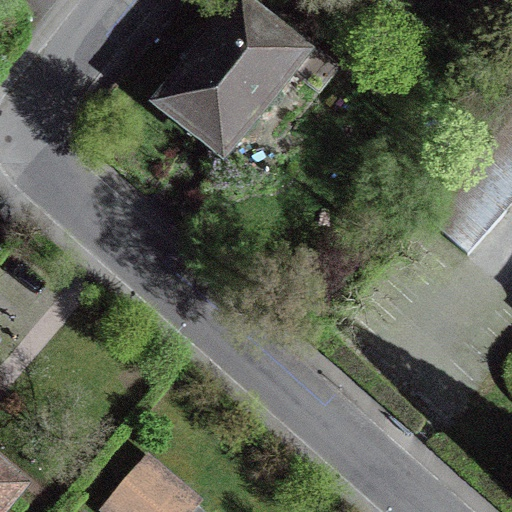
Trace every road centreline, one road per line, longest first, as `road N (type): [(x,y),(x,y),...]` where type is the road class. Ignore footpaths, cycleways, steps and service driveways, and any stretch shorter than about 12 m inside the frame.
road 1 (residential): [(29,136),(41,163),(76,198),(427,511)]
road 2 (residential): [(119,0),(40,100),(29,136)]
